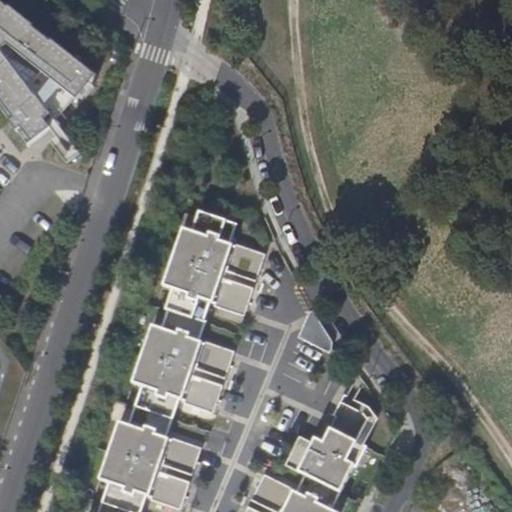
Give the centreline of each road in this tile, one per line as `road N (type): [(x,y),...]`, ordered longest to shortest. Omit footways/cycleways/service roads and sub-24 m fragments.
road 1 (residential): [(392,511),(427,444),(416,413),(298,228),(258,104),(163,25)]
road 2 (unclassified): [(2,511),(163,25)]
